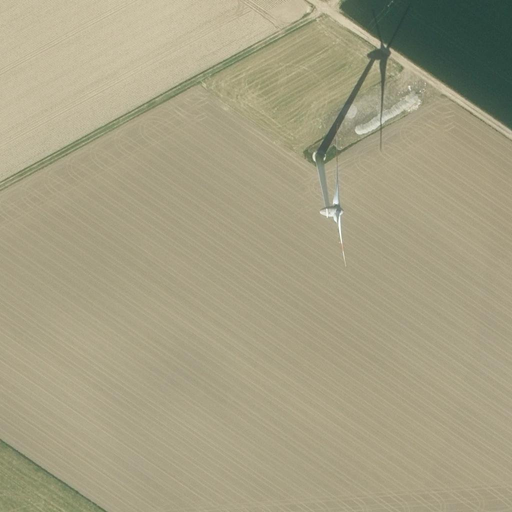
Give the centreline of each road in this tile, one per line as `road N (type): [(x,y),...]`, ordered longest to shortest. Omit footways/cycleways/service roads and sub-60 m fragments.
road 1 (track): [(0,187),(334,0)]
road 2 (track): [(311,0),(511,137)]
